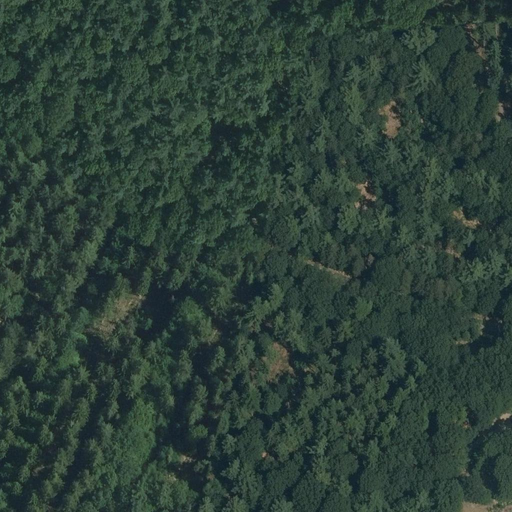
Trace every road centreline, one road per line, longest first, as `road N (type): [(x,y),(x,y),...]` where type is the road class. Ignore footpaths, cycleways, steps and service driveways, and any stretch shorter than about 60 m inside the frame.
road 1 (unclassified): [(511,331),(400,301),(260,247),(94,175),(0,121)]
road 2 (track): [(437,0),(511,152)]
road 3 (track): [(511,412),(393,511)]
